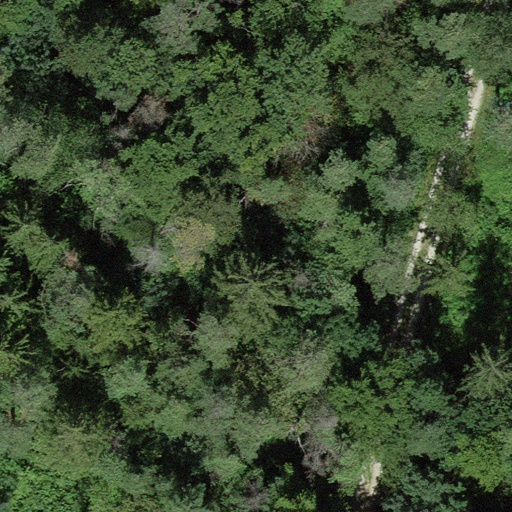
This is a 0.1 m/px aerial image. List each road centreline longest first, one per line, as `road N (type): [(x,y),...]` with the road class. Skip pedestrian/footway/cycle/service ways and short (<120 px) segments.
road 1 (track): [(361,511),(491,0)]
road 2 (track): [(490,1),(0,62)]
